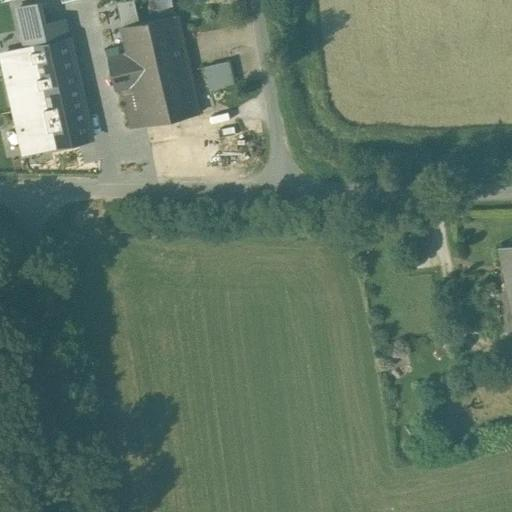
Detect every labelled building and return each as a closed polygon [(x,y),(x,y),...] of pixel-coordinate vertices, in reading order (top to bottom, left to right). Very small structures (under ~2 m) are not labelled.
[(53,0),(17,8),(26,50),(1,54),(23,152),(88,138),(57,0),(53,0)] [(119,0),(113,1),(119,24),(138,20),(133,0),(119,0)] [(176,15),(120,27),(126,54),(127,59),(183,47),(176,15)] [(197,114),(183,47),(127,59),(126,54),(106,58),(113,89),(119,88),(128,129),(197,114)] [(196,69),(200,90),(233,85),(230,63),(196,69)] [(511,246),(499,248),(507,288),(511,286),(511,246)]
